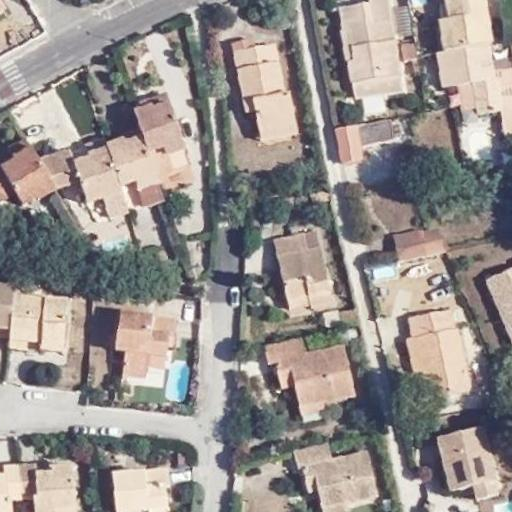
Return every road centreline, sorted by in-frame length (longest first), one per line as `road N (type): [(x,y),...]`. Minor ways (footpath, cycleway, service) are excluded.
road 1 (residential): [(217,511),(228,210)]
road 2 (tertiary): [(169,0),(0,90)]
